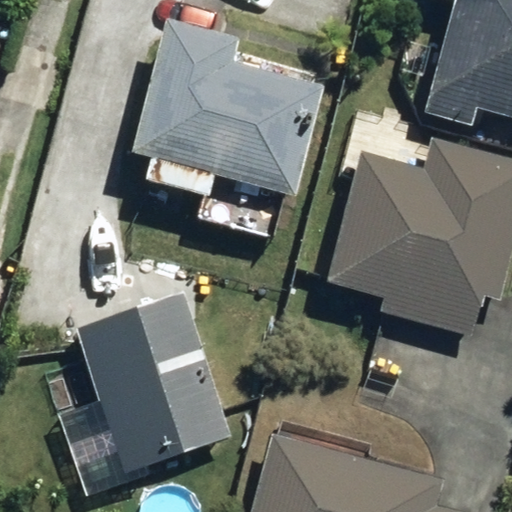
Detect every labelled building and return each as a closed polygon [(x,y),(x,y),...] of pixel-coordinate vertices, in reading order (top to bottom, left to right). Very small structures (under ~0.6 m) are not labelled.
[(475,111),(511,120),(511,0),(453,0),(423,116),(470,128),(475,111)] [(138,116),(127,156),(146,161),(141,183),(202,199),(207,177),(289,199),(317,87),(226,63),(231,44),(161,25),(160,31),(159,37),(130,30),(112,102),(110,108),(138,116)] [(378,304),(376,311),(471,337),(480,300),(495,304),(511,238),(511,162),(428,140),(419,174),(356,157),(323,285),(380,301),(378,304)] [(70,335),(118,474),(226,436),(178,299),(70,335)] [(248,511),(438,511),(432,510),(438,487),(267,441),(248,511)]
